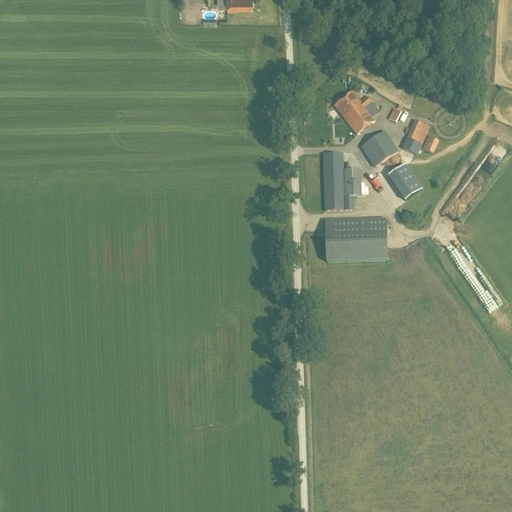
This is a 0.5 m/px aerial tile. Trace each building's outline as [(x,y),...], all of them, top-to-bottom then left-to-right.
[(228,0),(228,11),(237,11),(237,10),(252,10),(252,0),(228,0)] [(217,22),(217,11),(202,11),(202,22),(204,22),(203,26),(216,26),(216,22),(217,22)] [(361,104),(353,93),(335,107),(357,137),(375,123),(365,109),(373,103),(369,97),(361,104)] [(404,109),(400,107),(397,111),(394,109),(388,120),(396,125),(398,121),(404,109)] [(418,157),(430,128),(415,121),(407,139),(402,150),(418,157)] [(375,169),(400,153),(386,132),(361,149),(375,169)] [(433,155),(440,142),(429,137),(423,150),(433,155)] [(344,171),(344,154),(323,155),(325,212),(355,211),(354,198),(361,198),(361,170),(344,171)] [(405,167),(388,178),(405,203),(422,191),(405,167)] [(327,263),(388,261),(387,219),(326,221),(327,263)] [(356,265),(356,275),(367,275),(367,265),(356,265)]
